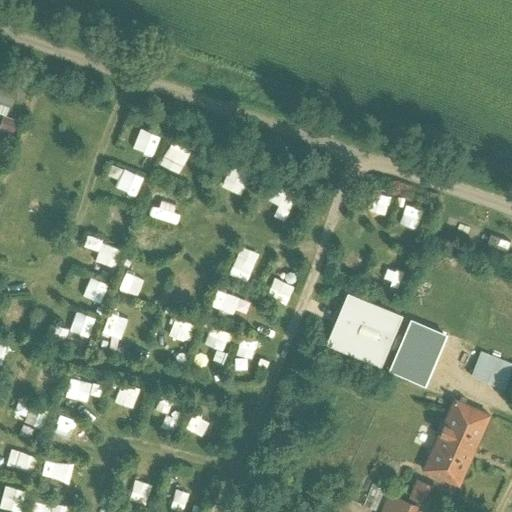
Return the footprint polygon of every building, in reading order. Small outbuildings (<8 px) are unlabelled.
[(19,86),(0,79),(0,98),(13,103),(19,86)] [(160,158),(169,138),(159,134),(151,153),(160,158)] [(202,159),(201,136),(180,137),(181,160),(202,159)] [(244,182),(246,173),(258,175),(260,164),(240,160),(236,180),(244,182)] [(146,198),(154,179),(144,175),(136,194),(146,198)] [(303,202),(307,192),(286,182),(281,192),(303,202)] [(166,210),(171,189),(161,186),(155,208),(166,210)] [(120,211),(118,223),(138,227),(140,215),(120,211)] [(6,229),(26,237),(31,226),(10,218),(6,229)] [(147,227),(139,248),(159,256),(168,235),(147,227)] [(507,251),(511,241),(491,234),(487,244),(507,251)] [(120,246),(116,268),(127,270),(131,248),(120,246)] [(73,284),(94,293),(102,273),(82,265),(73,284)] [(128,292),(138,295),(143,275),(133,273),(128,292)] [(381,367),(402,315),(347,291),(325,343),(381,367)] [(511,293),(506,292),(502,304),(511,306),(511,293)] [(93,342),(101,319),(85,313),(77,337),(93,342)] [(111,334),(122,338),(127,322),(117,318),(111,334)] [(199,334),(202,324),(183,318),(180,328),(199,334)] [(411,319),(390,371),(420,384),(442,332),(411,319)] [(216,336),(236,343),(240,332),(219,325),(216,336)] [(0,338),(0,349),(12,354),(15,344),(0,338)] [(505,388),(511,369),(511,368),(482,357),(475,376),(505,388)] [(63,391),(73,374),(65,369),(54,386),(63,391)] [(77,385),(103,391),(106,378),(80,372),(77,385)] [(127,394),(148,399),(150,388),(130,383),(127,394)] [(459,484),(489,414),(454,399),(438,437),(433,435),(428,446),(433,448),(424,469),(459,484)] [(33,427),(53,430),(57,410),(37,406),(33,427)] [(48,478),(59,481),(64,463),(53,460),(48,478)] [(425,504),(433,485),(417,477),(409,496),(407,500),(406,499),(388,491),(379,511),(417,511),(420,505),(414,502),(416,500),(424,503),(425,504)] [(24,493),(19,511),(31,511),(35,495),(24,493)]
